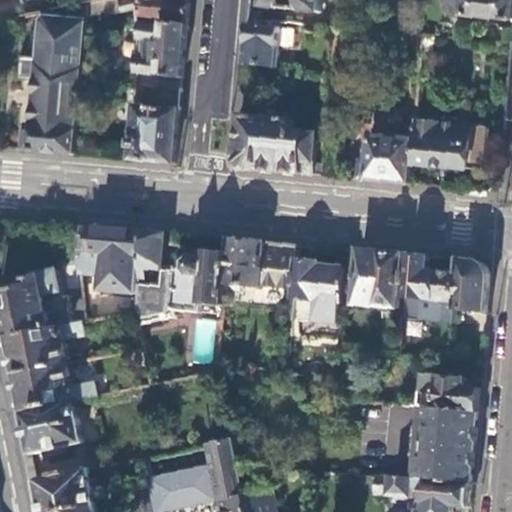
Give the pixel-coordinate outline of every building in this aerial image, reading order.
[(190,0),(103,0),(88,3),(87,16),(121,8),(122,12),(140,8),(139,21),(188,26),(189,16),(190,0)] [(265,0),(265,7),(323,13),(323,0),(265,0)] [(511,0),(447,0),(447,14),(461,15),(461,16),(511,20),(511,0)] [(87,16),(88,3),(82,5),(81,21),(47,18),(43,21),(39,60),(24,59),(19,127),(29,128),(27,151),(50,153),(76,155),(87,16)] [(186,51),(188,26),(139,21),(134,74),(137,74),(158,76),(157,87),(183,89),(186,51)] [(282,28),(249,25),(246,53),(245,65),(278,68),(282,28)] [(137,74),(136,85),(145,86),(157,87),(158,76),(137,74)] [(180,114),(183,89),(157,87),(145,86),(143,107),(137,107),(132,161),(176,165),(180,114)] [(304,162),(316,163),(318,136),(306,134),(307,133),(295,132),(297,121),(241,116),(240,131),(239,141),(237,141),(235,158),(246,171),(258,172),(259,170),(284,172),(303,174),(304,162)] [(474,128),(417,122),(415,141),(417,141),(415,166),(470,170),(474,128)] [(385,183),(413,185),(415,166),(417,141),(415,141),(371,137),(369,163),(362,162),(360,178),(367,179),(367,181),(385,183)] [(344,145),(325,144),(322,176),(321,178),(341,179),(344,145)] [(303,174),(314,175),(316,163),(304,162),(303,174)] [(88,254),(82,253),(81,264),(83,275),(103,277),(101,290),(139,294),(142,231),(115,229),(91,227),(88,254)] [(205,258),(193,257),(189,262),(188,270),(180,270),(180,267),(164,265),(167,234),(142,231),(139,294),(141,294),(139,313),(142,327),(175,320),(176,310),(203,313),(204,305),(225,307),(227,285),(229,254),(206,253),(205,258)] [(255,241),(231,239),(229,254),(227,285),(295,290),(298,261),(299,245),(255,241)] [(383,252),(361,250),(356,305),(400,309),(405,254),(383,252)] [(432,257),(408,255),(405,298),(459,302),(461,275),(430,272),(432,257)] [(461,275),(459,302),(458,310),(489,314),(492,277),(492,275),(490,271),(490,270),(488,268),(487,267),(486,266),(485,265),(483,263),(478,261),(463,260),(461,275)] [(321,268),(321,263),(298,261),(295,290),(294,301),(346,305),(349,270),(321,268)] [(9,339),(86,323),(89,323),(86,301),(71,304),(70,297),(47,302),(41,277),(22,281),(24,288),(0,293),(0,297),(1,301),(9,339)] [(89,338),(86,323),(9,339),(11,349),(16,376),(73,365),(68,342),(89,338)] [(78,389),(73,365),(16,376),(19,389),(24,413),(78,403),(99,399),(97,386),(78,389)] [(467,387),(468,379),(426,376),(425,393),(438,393),(437,407),(480,410),(482,389),(467,387)] [(78,403),(24,413),(27,431),(32,456),(86,445),(78,403)] [(437,407),(424,406),(418,480),(474,484),(480,410),(437,407)] [(248,511),(246,498),(234,441),(209,445),(216,476),(221,497),(223,511),(248,511)] [(87,451),(91,470),(101,468),(97,448),(87,451)] [(210,466),(152,478),(158,511),(166,511),(218,501),(217,498),(221,497),(216,476),(213,477),(210,466)] [(98,511),(91,470),(38,482),(42,507),(43,511),(98,511)] [(472,509),(474,484),(418,480),(385,478),(383,495),(400,497),(401,500),(403,503),(416,504),(419,502),(419,500),(427,500),(426,511),(421,511),(418,511),(456,511),(457,508),(472,509)] [(279,511),(275,491),(246,498),(248,511),(279,511)]
